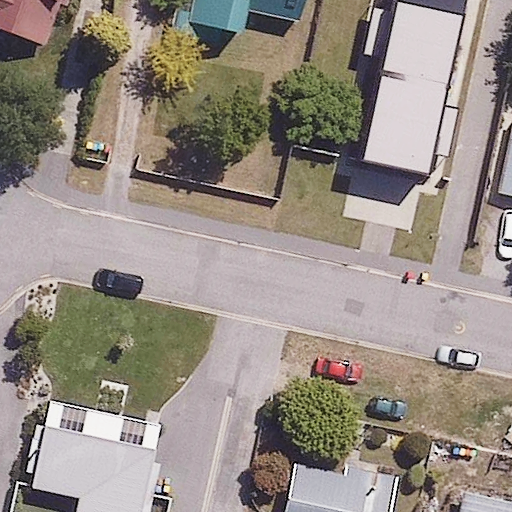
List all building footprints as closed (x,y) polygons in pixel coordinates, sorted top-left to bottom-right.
[(0,0),(0,33),(47,50),(64,0),(0,0)] [(178,0),(172,41),(245,54),(250,24),(303,33),(308,0),(178,0)] [(139,511),(159,420),(47,395),(28,480),(79,491),(74,511),(139,511)] [(390,511),(398,467),(289,448),(278,511),(390,511)] [(511,511),(511,498),(459,489),(455,511),(511,511)]
